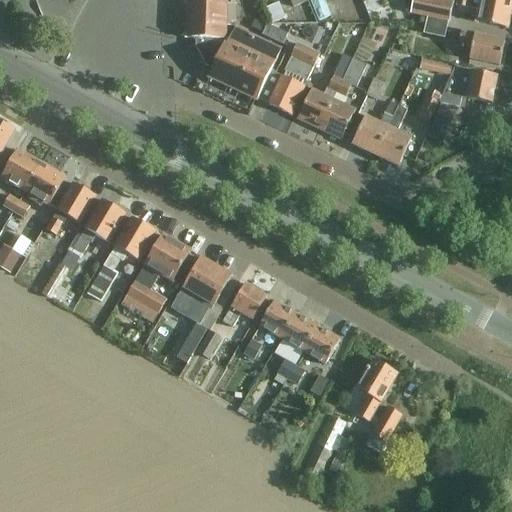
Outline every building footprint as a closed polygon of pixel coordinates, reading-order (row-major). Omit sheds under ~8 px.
[(231,0),(197,0),(198,0),(195,0),(187,0),(186,39),(195,39),(195,40),(225,41),(225,27),(230,27),(230,22),(236,22),(236,5),(226,5),(226,1),(231,2),(231,0)] [(322,0),(309,0),(313,13),(325,9),(322,0)] [(414,0),(411,14),(426,17),(447,22),(451,6),(422,0),(414,0)] [(506,28),(511,4),(492,0),(457,0),(456,6),(478,10),(476,22),(506,28)] [(278,3),(266,8),(272,23),(284,18),(278,3)] [(444,40),(447,22),(426,17),(422,35),(444,40)] [(254,21),(251,28),(262,34),(265,26),(254,21)] [(230,41),(225,41),(195,40),(195,47),(203,66),(212,70),(209,77),(257,101),(258,100),(268,105),(282,77),(271,71),(281,51),(235,29),(230,41)] [(471,46),(469,59),(499,65),(504,41),(488,38),(488,36),(460,31),(458,43),(471,46)] [(282,77),(268,105),(290,116),(304,87),(301,86),(304,81),(306,82),(319,55),(297,45),(285,72),(288,73),(285,78),(282,77)] [(396,60),(410,66),(416,52),(402,46),(396,60)] [(345,56),(329,89),(337,93),(339,94),(354,61),(345,56)] [(354,61),(339,94),(347,98),(352,87),(357,89),(367,67),(354,61)] [(421,62),(420,71),(450,76),(452,67),(421,62)] [(496,76),(462,69),(455,68),(437,107),(459,110),(462,98),(491,104),(496,76)] [(384,85),(375,81),(367,96),(376,101),(384,85)] [(311,91),(298,119),(320,130),(333,101),(337,93),(329,89),(325,97),(311,91)] [(435,92),(431,100),(438,104),(442,95),(435,92)] [(333,101),(320,130),(341,140),(355,111),(343,106),(347,98),(339,94),(337,93),(333,101)] [(418,117),(430,122),(438,104),(431,100),(427,98),(418,117)] [(377,157),(400,108),(390,104),(380,125),(365,118),(352,146),(377,157)] [(406,111),(400,108),(377,157),(398,167),(411,140),(396,132),(406,111)] [(437,118),(427,139),(440,145),(450,124),(437,118)] [(0,156),(14,132),(5,127),(7,124),(0,119),(0,156)] [(26,193),(42,166),(17,151),(1,178),(26,193)] [(66,179),(42,166),(26,193),(50,207),(66,179)] [(74,185),(47,231),(56,235),(62,225),(63,226),(68,218),(79,224),(95,197),(74,185)] [(14,213),(20,203),(10,197),(4,207),(14,213)] [(79,234),(70,248),(82,255),(90,243),(93,245),(97,237),(108,244),(125,215),(103,201),(83,236),(79,234)] [(30,209),(20,203),(14,213),(24,219),(30,209)] [(133,219),(104,267),(88,295),(102,303),(118,276),(113,272),(119,261),(122,263),(127,255),(138,262),(155,232),(133,219)] [(60,265),(79,234),(72,230),(53,261),(60,265)] [(4,245),(0,251),(0,266),(11,274),(21,257),(26,260),(35,245),(21,236),(12,250),(4,245)] [(190,253),(162,236),(135,283),(150,292),(160,275),(173,282),(190,253)] [(201,259),(172,309),(186,317),(211,332),(240,283),(232,278),(232,277),(201,259)] [(60,265),(42,295),(49,299),(67,269),(60,265)] [(166,301),(150,292),(135,283),(127,297),(158,315),(166,301)] [(246,286),(224,322),(233,328),(242,313),(254,321),(267,298),(246,286)] [(282,340),(296,315),(274,302),(259,327),(282,340)] [(303,353),(318,328),(296,315),(282,340),(303,353)] [(340,341),(318,328),(303,353),(325,366),(340,341)] [(220,338),(211,332),(198,353),(208,359),(220,338)] [(251,341),(243,354),(254,361),(262,347),(251,341)] [(287,380),(295,367),(285,361),(277,374),(287,380)] [(368,395),(357,415),(377,426),(372,434),(386,443),(402,416),(388,407),(381,419),(374,415),(397,375),(374,361),(357,389),(368,395)] [(305,373),(295,367),(287,380),(297,386),(305,373)] [(277,374),(273,381),(283,387),(287,380),(277,374)] [(329,382),(319,376),(309,392),(319,398),(329,382)] [(328,415),(300,475),(318,483),(346,424),(328,415)] [(335,459),(329,471),(338,475),(343,463),(335,459)]
